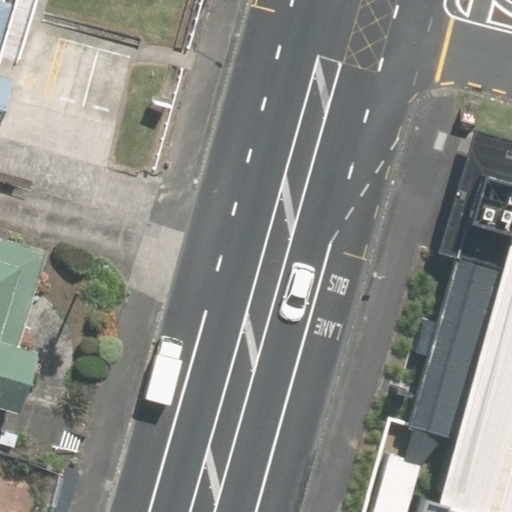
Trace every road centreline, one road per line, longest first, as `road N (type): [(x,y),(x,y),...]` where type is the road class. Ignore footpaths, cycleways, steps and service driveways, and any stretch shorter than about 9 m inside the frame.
road 1 (primary): [(342,21),(204,511)]
road 2 (residential): [(511,64),(342,21)]
